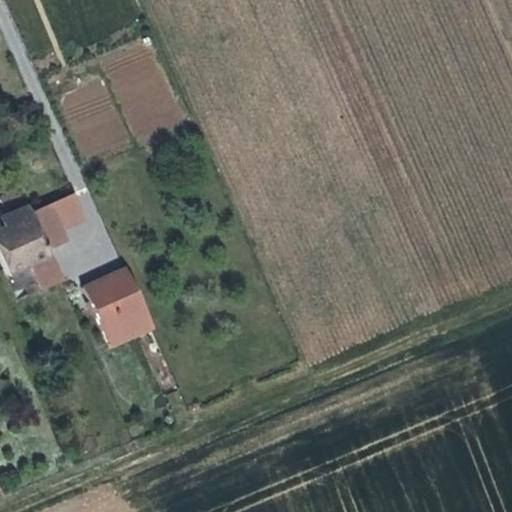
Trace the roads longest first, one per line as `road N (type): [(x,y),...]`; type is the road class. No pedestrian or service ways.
road 1 (track): [(0,510),(319,378)]
road 2 (track): [(319,378),(511,295)]
